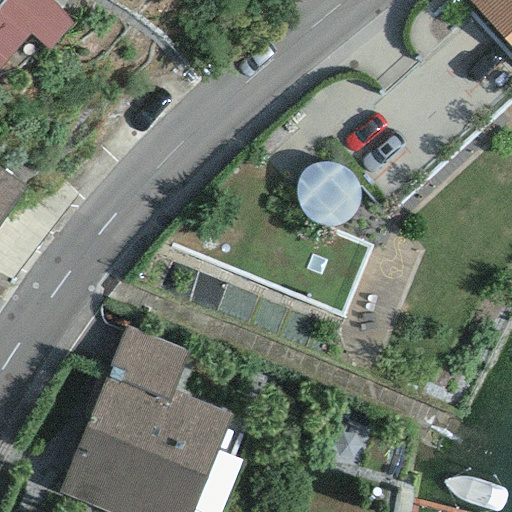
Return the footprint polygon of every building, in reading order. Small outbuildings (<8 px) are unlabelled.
[(511,0),(466,0),(511,50),(511,0)] [(511,104),(511,70),(467,20),(322,150),(384,218),(511,104)] [(324,227),(332,226),(340,222),(346,216),(350,208),(352,200),(350,191),(346,184),(340,178),(332,175),(323,174),(314,176),(307,181),(302,188),(299,196),(299,205),(302,214),(308,220),(225,186),(196,257),(342,318),(372,247),(324,227)] [(0,214),(15,192),(0,181),(0,214)] [(181,356),(127,334),(62,492),(111,511),(186,511),(223,424),(163,399),(181,356)]
